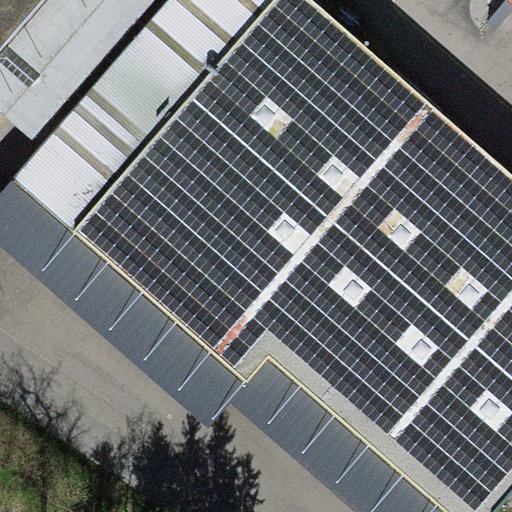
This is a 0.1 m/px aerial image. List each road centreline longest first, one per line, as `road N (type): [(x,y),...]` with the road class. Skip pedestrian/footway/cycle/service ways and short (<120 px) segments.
road 1 (unclassified): [(0,367),(218,511)]
road 2 (unknown): [(123,0),(0,147)]
